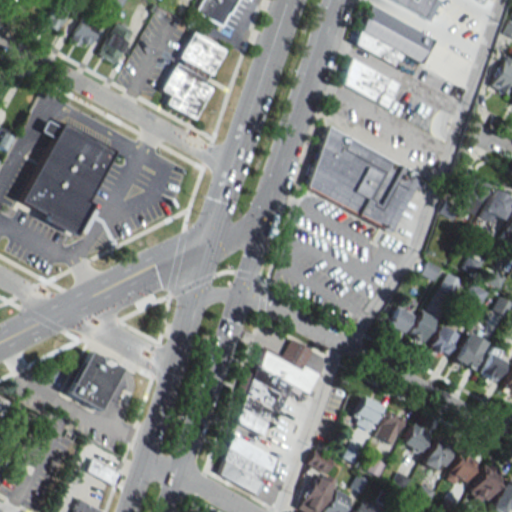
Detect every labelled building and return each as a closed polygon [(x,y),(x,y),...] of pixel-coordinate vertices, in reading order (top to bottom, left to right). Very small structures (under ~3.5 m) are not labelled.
[(119,0),(103,0),(103,1),(115,8),(119,0)] [(194,0),(189,10),(215,25),(229,0),(194,0)] [(435,0),(388,0),(426,19),(435,0)] [(61,9),(47,4),(40,25),(54,30),(61,9)] [(406,71),(410,63),(418,66),(432,37),(365,6),(348,44),(406,71)] [(66,39),(84,48),(94,29),(76,20),(66,39)] [(128,29),(111,20),(93,54),(110,63),(128,29)] [(155,88),(170,62),(175,64),(177,59),(173,57),(187,31),(220,49),(206,74),(203,72),(196,83),(204,88),(188,117),(161,102),(165,94),(155,88)] [(486,86),(503,95),(511,76),(511,60),(502,55),(486,86)] [(384,110),(397,86),(347,59),(338,86),(384,110)] [(56,121),(108,149),(81,200),(87,203),(68,237),(35,219),(38,212),(14,199),(48,136),(36,130),(41,120),(53,126),(56,121)] [(321,125),(415,176),(386,232),(302,186),(321,125)] [(485,184),(468,175),(452,204),(470,213),(485,184)] [(494,226),(509,199),(490,188),(475,215),(494,226)] [(511,205),(498,235),(511,241),(511,205)] [(434,288),(448,297),(458,281),(444,272),(434,288)] [(484,291),(469,283),(460,298),(475,307),(484,291)] [(501,316),(508,301),(496,295),(489,310),(501,316)] [(400,333),(410,313),(392,304),(383,324),(400,333)] [(404,335),(418,343),(433,318),(419,310),(404,335)] [(425,345),(442,355),(454,334),(437,324),(425,345)] [(466,368),(481,341),(464,332),(449,358),(466,368)] [(260,433),(274,394),(281,396),(285,385),(307,393),(314,373),(301,368),(309,348),(287,339),(280,356),(258,348),(231,422),(260,433)] [(473,373),(489,382),(504,355),(488,346),(473,373)] [(59,392),(91,409),(114,368),(82,350),(59,392)] [(511,360),(499,386),(511,392),(511,360)] [(347,419),(364,430),(379,407),(362,396),(347,419)] [(370,435),(385,444),(400,419),(384,410),(370,435)] [(397,444),(415,452),(425,431),(407,423),(397,444)] [(272,455),(229,435),(211,474),(255,494),(272,455)] [(447,447),(430,438),(417,463),(435,471),(447,447)] [(323,472),(330,459),(311,449),(304,463),(323,472)] [(441,476),(458,486),(473,461),(456,451),(441,476)] [(86,458),(113,472),(110,485),(82,470),(86,458)] [(463,496),(482,505),(497,473),(479,464),(463,496)] [(295,509),(301,511),(315,511),(330,479),(312,471),(295,509)] [(494,511),(506,511),(511,500),(511,481),(501,477),(487,509),(494,511)] [(318,511),(338,511),(348,497),(332,487),(318,511)] [(69,511),(74,498),(97,510),(96,511),(69,511)] [(349,511),(371,511),(373,510),(358,500),(349,511)]
